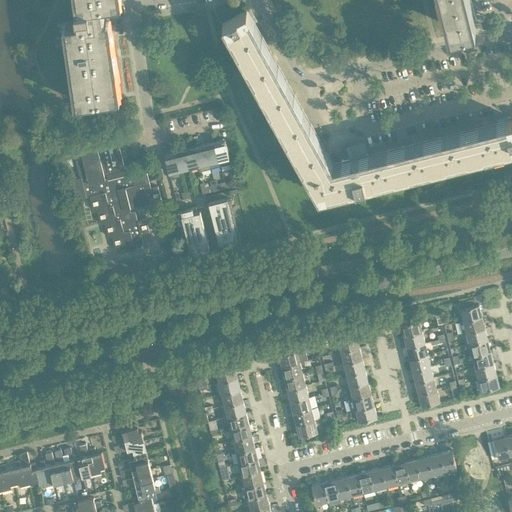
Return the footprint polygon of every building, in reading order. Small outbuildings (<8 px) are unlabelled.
[(78,18),(66,20),(77,100),(96,97),(99,96),(103,96),(118,94),(107,15),(107,14),(124,11),(122,0),(120,0),(119,0),(77,0),(78,6),(77,6),(75,6),(76,14),(77,13),(78,18)] [(441,0),(448,26),(464,22),(475,19),(476,19),(470,0),(441,0)] [(247,7),(222,21),(223,22),(224,21),(227,27),(320,193),(511,145),(511,115),(497,119),(497,121),(367,153),(367,154),(362,137),(346,141),(351,158),(342,160),(333,162),(296,95),(254,21),(256,20),(249,6),(247,7)] [(379,148),(428,138),(427,133),(378,142),(379,148)] [(231,163),(225,139),(215,141),(221,166),(231,163)] [(221,166),(215,141),(205,144),(211,168),(221,166)] [(162,200),(158,185),(151,187),(144,159),(129,162),(130,164),(124,166),(118,142),(102,146),(103,148),(98,149),(98,147),(81,152),(83,157),(76,159),(79,174),(80,173),(81,176),(71,178),(76,199),(90,195),(94,209),(97,208),(101,222),(105,221),(108,235),(112,234),(116,248),(128,245),(129,248),(141,245),(142,246),(144,245),(141,233),(150,231),(147,221),(139,224),(135,210),(131,212),(129,206),(140,204),(140,205),(162,200)] [(195,146),(200,165),(201,170),(211,168),(205,144),(195,146)] [(195,146),(185,149),(190,167),(200,165),(195,146)] [(185,149),(176,151),(180,170),(190,167),(185,149)] [(165,154),(170,172),(171,178),(182,175),(180,170),(176,151),(165,154)] [(226,187),(225,181),(215,184),(216,190),(226,187)] [(230,207),(227,196),(209,201),(211,211),(230,207)] [(232,216),(230,207),(211,211),(214,221),(232,216)] [(203,220),(200,209),(182,214),(184,224),(203,220)] [(235,226),(232,216),(214,221),(216,231),(235,226)] [(205,229),(203,220),(184,224),(187,234),(205,229)] [(237,237),(235,226),(216,231),(219,241),(227,239),(237,237)] [(208,240),(205,229),(187,234),(189,244),(208,240)] [(211,250),(208,240),(189,244),(192,254),(211,250)] [(461,308),(464,319),(482,315),(479,303),(461,308)] [(482,315),(464,319),(466,331),(485,327),(482,315)] [(401,322),(404,334),(422,330),(419,318),(401,322)] [(485,327),(466,331),(469,343),(488,338),(485,327)] [(422,330),(404,334),(407,346),(425,341),(422,330)] [(338,338),(341,350),(360,346),(357,333),(338,338)] [(488,338),(469,343),(472,354),(491,350),(488,338)] [(425,341),(407,346),(410,358),(428,353),(425,341)] [(360,346),(341,350),(344,362),(363,357),(360,346)] [(279,353),(282,365),(300,360),(297,348),(279,353)] [(491,350),(472,354),(475,366),(494,361),(491,350)] [(428,353),(410,358),(413,369),(431,365),(428,353)] [(363,357),(344,362),(347,373),(365,369),(363,357)] [(300,360),(282,365),(285,377),(303,372),(300,360)] [(494,361),(475,366),(478,378),(497,373),(494,361)] [(216,369),(219,381),(237,376),(234,364),(216,369)] [(431,365),(413,369),(416,381),(434,376),(431,365)] [(365,369),(347,373),(350,385),(368,381),(365,369)] [(303,372),(285,377),(288,388),(306,384),(303,372)] [(497,373),(478,378),(481,390),(500,385),(497,373)] [(237,376),(219,381),(222,392),(240,388),(237,376)] [(434,376),(416,381),(419,393),(437,388),(434,376)] [(368,381),(350,385),(353,397),(371,392),(368,381)] [(306,384),(288,388),(291,400),(309,395),(306,384)] [(240,388),(222,392),(225,404),(243,400),(240,388)] [(437,388),(419,393),(422,405),(440,400),(437,388)] [(371,392),(353,397),(356,408),(374,404),(371,392)] [(309,395),(291,400),(293,412),(312,407),(309,395)] [(243,400),(225,404),(228,416),(246,411),(243,400)] [(374,404),(356,408),(359,420),(377,416),(374,404)] [(312,407),(293,412),(296,423),(315,419),(312,407)] [(246,411),(228,416),(231,427),(249,423),(246,411)] [(315,419),(296,423),(299,435),(318,431),(315,419)] [(249,423),(231,427),(234,439),(252,435),(249,423)] [(119,441),(124,440),(131,438),(132,443),(144,440),(142,430),(139,430),(138,426),(122,430),(123,435),(118,437),(119,441)] [(252,435),(234,439),(237,451),(255,446),(252,435)] [(498,457),(510,454),(506,435),(494,438),(494,439),(498,457)] [(131,438),(124,440),(126,444),(120,446),(120,444),(114,445),(116,452),(127,449),(128,454),(147,449),(144,440),(132,443),(131,438)] [(494,439),(488,441),(492,458),(498,457),(494,439)] [(82,455),(78,456),(82,475),(92,473),(89,460),(93,459),(92,453),(87,454),(85,449),(87,448),(86,442),(79,444),(82,455)] [(68,459),(64,460),(65,466),(70,465),(73,477),(82,475),(78,456),(73,458),(71,446),(64,448),(65,454),(67,453),(68,459)] [(90,447),(92,453),(93,459),(89,460),(92,473),(102,470),(101,467),(105,466),(101,451),(96,452),(95,446),(90,447)] [(255,446),(237,451),(240,462),(258,458),(255,446)] [(59,461),(55,462),(54,462),(56,468),(61,467),(64,479),(73,477),(70,465),(65,466),(64,460),(61,449),(54,450),(56,456),(58,456),(59,461)] [(147,449),(128,454),(129,458),(118,461),(119,468),(125,466),(125,464),(130,463),(131,468),(138,466),(137,461),(149,458),(147,449)] [(452,449),(440,452),(445,470),(457,467),(452,449)] [(25,463),(21,465),(22,471),(27,470),(30,482),(39,480),(36,467),(35,461),(30,462),(27,451),(20,453),(22,458),(24,458),(25,463)] [(50,463),(45,465),(47,471),(51,470),(54,482),(64,479),(61,467),(56,468),(54,462),(55,462),(52,451),(45,453),(47,459),(49,458),(50,463)] [(440,452),(429,455),(433,473),(445,470),(440,452)] [(429,455),(417,458),(422,476),(433,473),(429,455)] [(138,466),(131,468),(120,470),(122,477),(128,476),(127,473),(132,472),(134,477),(140,475),(139,471),(151,468),(149,458),(137,461),(138,466)] [(258,458),(240,462),(242,474),(261,470),(258,458)] [(417,458),(405,461),(410,479),(422,476),(417,458)] [(16,466),(11,467),(15,482),(19,481),(20,484),(30,482),(27,470),(22,471),(21,465),(19,459),(15,460),(16,466)] [(41,466),(36,467),(39,480),(39,483),(44,481),(45,484),(54,482),(51,470),(47,471),(45,465),(44,459),(39,460),(41,466)] [(405,461),(394,464),(398,482),(410,479),(405,461)] [(0,464),(2,469),(3,476),(0,476),(0,482),(2,489),(12,486),(11,483),(15,482),(11,467),(6,468),(5,463),(0,464)] [(394,464),(382,466),(386,485),(398,482),(394,464)] [(382,466),(370,469),(375,488),(386,485),(382,466)] [(140,475),(134,477),(122,480),(124,486),(130,485),(130,483),(135,482),(136,486),(142,484),(141,480),(153,477),(151,468),(139,471),(140,475)] [(370,469),(359,472),(363,491),(375,488),(370,469)] [(261,470),(242,474),(245,486),(264,481),(261,470)] [(359,472),(347,475),(352,493),(363,491),(359,472)] [(347,475),(335,478),(340,496),(352,493),(347,475)] [(142,484),(136,486),(130,487),(131,492),(137,491),(138,495),(138,496),(151,492),(151,493),(154,492),(153,487),(156,487),(153,477),(141,480),(142,484)] [(335,478),(324,481),(328,499),(340,496),(335,478)] [(264,481),(245,486),(248,497),(267,493),(264,481)] [(316,502),(328,499),(324,481),(312,484),(316,502)] [(135,506),(136,511),(143,509),(141,505),(154,502),(151,493),(151,492),(138,496),(138,495),(133,497),(134,502),(123,505),(124,511),(130,510),(130,508),(135,506)] [(267,493),(248,497),(251,509),(269,504),(267,493)] [(76,506),(77,511),(91,511),(90,508),(96,506),(102,505),(100,500),(95,502),(94,497),(78,500),(79,505),(76,506)] [(143,509),(136,511),(132,511),(154,511),(156,511),(154,502),(141,505),(143,509)]
